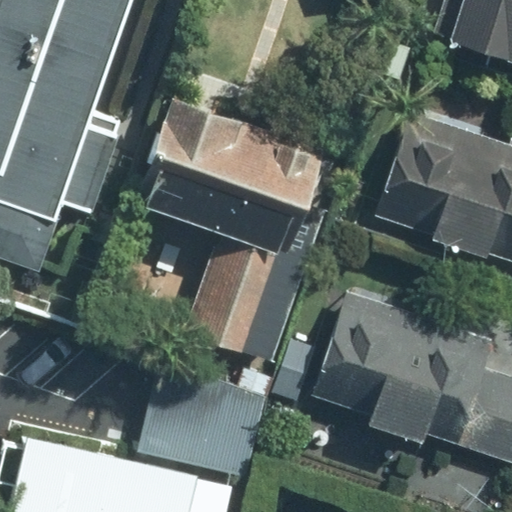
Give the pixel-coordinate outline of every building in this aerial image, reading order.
[(0,0),(0,71),(85,101),(120,0),(0,0)] [(511,0),(439,0),(431,26),(511,52),(511,0)] [(119,114),(85,101),(0,71),(0,248),(35,261),(59,195),(86,205),(119,114)] [(324,137),(178,88),(138,206),(202,228),(167,331),(277,369),(311,271),(282,262),(324,137)] [(511,138),(405,104),(371,209),(511,256),(511,138)] [(493,331),(344,283),(309,390),(511,455),(511,371),(483,362),(493,331)] [(179,511),(191,466),(24,424),(1,511),(179,511)]
